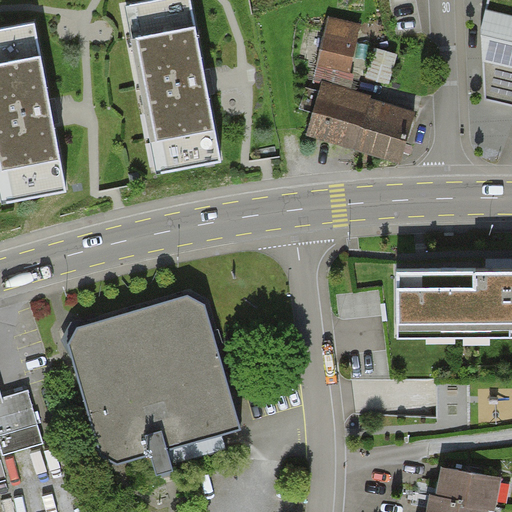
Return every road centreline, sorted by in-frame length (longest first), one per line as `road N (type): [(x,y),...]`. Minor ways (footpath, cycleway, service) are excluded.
road 1 (residential): [(293,210),(319,393),(320,511)]
road 2 (primary): [(0,275),(174,230),(293,210)]
road 3 (residential): [(440,0),(450,199)]
road 4 (primary): [(293,210),(450,199)]
